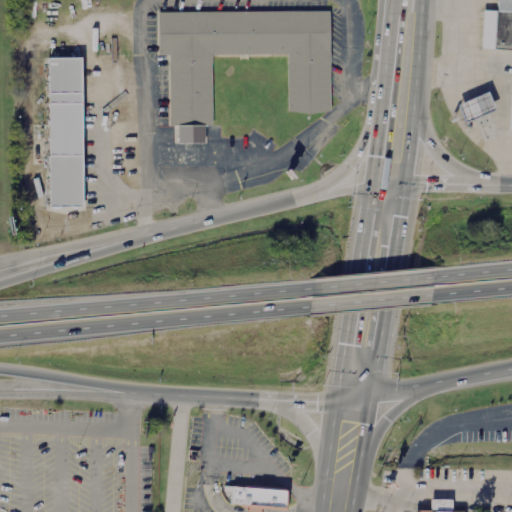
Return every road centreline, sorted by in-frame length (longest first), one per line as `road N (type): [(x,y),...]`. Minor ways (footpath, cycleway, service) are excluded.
road 1 (secondary): [(404,183),(371,180),(151,236),(0,263)]
road 2 (trunk): [(391,0),(334,404)]
road 3 (secondary): [(0,392),(334,404)]
road 4 (trunk): [(311,291),(0,315)]
road 5 (trunk): [(0,335),(307,308)]
road 6 (trunk): [(371,396),(404,183)]
road 7 (trunk): [(404,183),(420,0)]
road 8 (trunk): [(334,404),(511,369)]
road 9 (trunk): [(0,368),(161,396)]
road 10 (trunk): [(151,236),(0,286)]
road 11 (trunk): [(307,308),(445,296)]
road 12 (trunk): [(382,94),(341,171),(302,195)]
road 13 (trunk): [(505,185),(440,156),(414,101)]
road 14 (trunk): [(442,277),(311,291)]
